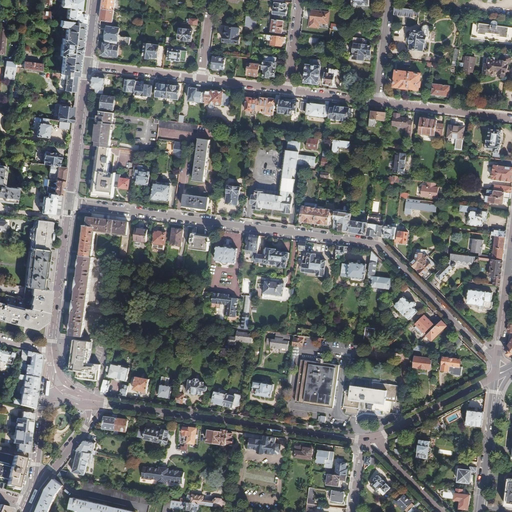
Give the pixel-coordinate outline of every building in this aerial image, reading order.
[(84,24),(85,14),(78,13),(78,10),(80,11),(81,0),(61,0),(61,6),(67,7),(66,21),(84,24)] [(102,9),(114,11),(115,5),(116,0),(115,0),(103,0),(103,2),(102,9)] [(275,20),(282,21),(283,15),(287,16),(288,10),(287,10),(287,5),(276,3),(275,14),(276,14),(275,20)] [(414,17),(415,10),(400,8),(398,15),(414,17)] [(108,25),(114,25),(115,22),(113,22),(114,11),(102,9),(102,15),(101,21),(101,22),(100,24),(108,25)] [(311,18),(310,27),(319,28),(320,23),(329,24),(330,12),(312,10),(311,18)] [(247,17),(246,26),(256,27),(257,18),(251,17),(247,17)] [(282,34),(284,21),(282,21),(275,20),(270,20),(270,23),(273,23),(271,33),(282,34)] [(79,62),(84,24),(66,21),(61,21),(60,27),(67,28),(65,38),(62,38),(60,56),(63,56),(60,73),(77,76),(79,62)] [(488,40),(493,41),(495,23),(494,22),(493,23),(492,24),(492,25),(491,26),(474,23),(472,38),(478,39),(479,37),(486,38),(486,40),(487,40),(488,40)] [(495,23),(493,41),(499,41),(499,40),(507,41),(507,43),(511,43),(511,28),(497,27),(497,24),(496,23),(495,23)] [(427,36),(429,37),(430,30),(430,28),(429,25),(428,25),(427,24),(425,25),(423,26),(423,31),(422,36),(427,36)] [(114,43),(130,45),(131,39),(130,38),(126,37),(126,38),(119,37),(120,29),(108,27),(108,28),(108,31),(107,35),(105,35),(105,40),(107,40),(107,42),(114,43)] [(242,29),(228,27),(227,33),(227,35),(226,35),(225,36),(225,42),(240,44),(242,29)] [(187,30),(187,28),(184,28),(184,29),(182,29),(180,39),(192,41),(194,31),(187,30)] [(379,38),(380,29),(372,28),(371,37),(379,38)] [(415,49),(424,51),(425,43),(426,43),(427,39),(427,36),(422,36),(423,31),(417,30),(412,30),(411,35),(412,35),(412,38),(411,43),(411,49),(415,49)] [(271,36),(269,35),(268,38),(270,40),(272,40),(272,44),(273,44),(273,45),(283,46),(284,41),(283,40),(283,37),(271,36)] [(167,37),(166,45),(174,46),(175,38),(167,37)] [(354,59),(365,61),(366,59),(371,60),(372,46),(368,46),(365,45),(366,40),(366,39),(355,38),(353,50),(355,51),(354,59)] [(98,44),(97,47),(103,48),(103,47),(104,48),(103,55),(118,57),(119,45),(114,45),(114,43),(107,42),(104,42),(98,41),(98,44)] [(144,58),(150,59),(150,56),(153,57),(158,57),(159,46),(146,44),(144,58)] [(191,52),(191,48),(175,46),(175,49),(170,49),(168,60),(186,62),(186,61),(189,61),(191,52)] [(266,56),(264,69),(266,69),(265,71),(265,77),(269,77),(270,75),(275,76),(278,58),(266,56)] [(485,67),(483,68),(483,70),(484,72),(484,74),(485,74),(485,75),(489,75),(490,75),(491,75),(491,74),(492,74),(492,76),(493,77),(495,77),(496,76),(497,74),(499,75),(499,77),(506,77),(507,72),(508,72),(508,69),(509,66),(507,66),(508,62),(511,63),(511,58),(504,56),(504,59),(503,61),(502,61),(489,59),(488,65),(485,64),(485,67)] [(226,59),(214,57),(213,68),(213,70),(218,70),(218,69),(220,69),(224,70),(226,59)] [(476,58),(467,57),(465,71),(474,73),(476,58)] [(11,62),(10,67),(12,67),(16,67),(41,71),(42,64),(20,61),(20,63),(11,62)] [(248,75),(259,76),(260,65),(248,63),(247,67),(249,68),(248,70),(248,75)] [(322,67),(321,67),(310,65),(308,65),(308,71),(307,74),(306,82),(320,84),(320,83),(322,69),(322,67)] [(10,67),(5,66),(4,74),(15,75),(16,67),(12,67),(10,67)] [(325,84),(325,85),(326,85),(329,86),(329,85),(335,86),(336,75),(338,75),(339,70),(331,69),(331,74),(326,73),(325,84)] [(402,88),(409,89),(409,88),(411,73),(397,71),(397,73),(397,75),(396,80),(395,87),(402,87),(402,88)] [(75,92),(77,76),(60,73),(52,72),(52,77),(60,78),(60,79),(66,80),(64,90),(75,92)] [(94,76),(92,88),(96,88),(99,89),(99,93),(104,94),(105,85),(106,78),(107,78),(107,74),(99,72),(99,75),(99,77),(94,76)] [(421,74),(411,73),(409,88),(414,89),(419,90),(420,87),(421,87),(422,82),(420,82),(421,74)] [(136,92),(137,81),(127,80),(126,91),(136,92)] [(142,82),(137,81),(136,92),(135,95),(148,96),(152,97),(153,84),(144,83),(143,85),(141,85),(142,82)] [(157,96),(168,98),(170,85),(165,85),(163,84),(158,84),(157,96)] [(450,86),(434,84),(433,94),(448,96),(450,86)] [(170,85),(168,98),(179,99),(181,87),(176,86),(174,86),(170,85)] [(202,107),(205,108),(205,102),(206,93),(203,92),(200,92),(198,92),(198,89),(191,88),(190,100),(202,102),(202,107)] [(213,92),(207,91),(206,93),(205,102),(216,104),(215,106),(222,107),(224,92),(213,90),(213,92)] [(279,95),(277,95),(276,99),(270,98),(269,99),(261,98),(261,99),(258,99),(257,110),(264,111),(264,114),(274,115),(274,110),(275,109),(276,109),(276,104),(281,104),(281,101),(282,96),(279,95)] [(115,97),(104,96),(103,108),(114,110),(115,97)] [(246,110),(256,112),(257,110),(258,99),(248,98),(247,102),(247,104),(246,110)] [(285,101),(281,101),(281,104),(280,111),(279,113),(288,114),(288,115),(291,115),(291,114),(293,114),(293,111),(298,111),(298,110),(299,102),(294,102),(291,102),(285,101)] [(307,111),(307,114),(310,115),(310,116),(325,118),(325,117),(328,118),(329,110),(330,102),(328,101),(326,101),(326,105),(312,103),(312,104),(308,103),(307,111)] [(71,122),(73,107),(59,105),(57,120),(71,122)] [(335,118),(335,119),(349,121),(349,116),(353,117),(354,109),(337,107),(336,109),(333,109),(332,109),(332,110),(331,118),(335,118)] [(114,113),(100,111),(100,114),(98,114),(98,118),(98,119),(97,120),(97,124),(96,124),(94,141),(96,142),(98,142),(97,146),(100,146),(110,147),(110,140),(112,128),(113,122),(114,113)] [(386,113),(372,112),(371,119),(370,119),(369,127),(376,128),(377,120),(385,121),(386,113)] [(412,136),(414,122),(409,121),(410,119),(401,118),(401,114),(395,113),(394,126),(408,127),(407,136),(412,136)] [(48,119),(41,118),(40,122),(38,122),(36,136),(48,137),(50,124),(47,123),(48,119)] [(443,135),(444,125),(437,124),(437,121),(427,120),(427,119),(422,119),(420,134),(436,136),(436,134),(443,135)] [(197,124),(165,122),(165,128),(197,130),(197,124)] [(461,130),(462,127),(450,126),(449,138),(452,138),(458,139),(457,144),(457,149),(463,149),(465,130),(461,130)] [(489,144),(487,143),(486,148),(490,149),(492,149),(495,149),(495,153),(500,153),(500,150),(501,150),(502,144),(501,144),(503,130),(498,129),(497,130),(491,130),(490,138),(489,144)] [(209,152),(210,149),(211,140),(199,139),(193,180),(205,182),(206,172),(207,170),(209,152)] [(319,140),(309,139),(308,148),(318,150),(319,140)] [(351,147),(352,142),(335,140),(332,140),(331,140),(331,142),(334,142),(332,152),(339,153),(340,148),(349,149),(351,147)] [(299,155),(300,142),(289,141),(288,150),(286,150),(285,155),(285,156),(287,158),(287,160),(284,185),(283,191),(282,197),(279,196),(279,195),(274,195),(274,194),(272,194),(272,195),(264,193),(264,192),(257,191),(256,196),(253,196),(252,204),(255,204),(254,208),(262,210),(262,207),(283,210),(283,212),(291,213),(297,167),(300,168),(301,165),(312,166),(313,157),(299,155)] [(109,171),(112,148),(110,147),(100,146),(100,149),(99,156),(97,156),(97,157),(97,159),(97,161),(96,166),(97,167),(94,194),(94,195),(100,196),(114,197),(115,187),(117,174),(115,173),(115,175),(111,174),(111,173),(109,171)] [(176,157),(181,158),(183,147),(175,146),(174,153),(176,153),(176,155),(176,157)] [(404,174),(407,153),(405,153),(396,152),(395,163),(393,173),(404,174)] [(44,153),(43,164),(58,166),(59,155),(44,153)] [(0,200),(16,202),(18,187),(17,186),(17,187),(4,185),(6,166),(0,164),(0,200)] [(64,181),(66,167),(58,166),(56,180),(64,181)] [(511,181),(511,167),(495,166),(493,179),(501,180),(501,181),(505,182),(506,181),(511,181)] [(117,174),(115,187),(119,187),(119,188),(129,189),(130,180),(120,178),(121,175),(119,175),(120,168),(117,168),(117,174)] [(136,170),(136,175),(138,176),(137,181),(137,184),(148,185),(150,172),(146,171),(146,170),(142,170),(142,171),(136,170)] [(62,194),(64,181),(56,180),(52,180),(49,179),(48,186),(47,186),(46,192),(48,192),(62,194)] [(161,184),(155,183),(153,199),(154,199),(158,200),(160,200),(160,199),(169,200),(172,183),(161,182),(161,184)] [(438,184),(429,183),(428,186),(424,186),(422,188),(422,191),(423,193),(422,197),(439,199),(440,188),(437,187),(438,184)] [(239,200),(245,201),(246,193),(241,192),(241,187),(229,186),(228,192),(229,192),(227,203),(238,205),(239,200)] [(495,191),(489,190),(487,202),(505,204),(505,202),(505,198),(509,199),(511,199),(511,193),(495,191)] [(59,215),(62,194),(48,192),(48,197),(43,196),(41,213),(59,215)] [(183,207),(192,208),(195,209),(208,211),(210,197),(184,194),(183,207)] [(419,204),(408,202),(406,213),(413,214),(413,210),(437,213),(438,206),(419,204)] [(302,221),(315,223),(317,209),(302,207),(301,212),(304,213),(302,221)] [(485,218),(486,212),(483,212),(483,208),(473,207),(471,219),(472,219),(471,225),(481,227),(482,220),(482,218),(485,218)] [(317,209),(315,223),(329,225),(330,216),(333,216),(333,212),(333,211),(331,211),(317,209)] [(344,231),(350,232),(351,221),(351,219),(352,213),(351,213),(351,214),(350,213),(349,214),(347,214),(336,212),(335,217),(335,222),(340,223),(339,229),(339,231),(340,230),(344,231)] [(80,252),(80,256),(81,256),(93,257),(96,231),(99,231),(99,232),(127,235),(129,223),(126,222),(123,222),(120,221),(117,221),(110,220),(107,220),(104,219),(101,219),(98,219),(96,218),(89,217),(88,217),(87,226),(84,226),(80,252)] [(368,224),(367,235),(379,237),(381,237),(383,238),(385,224),(385,221),(380,220),(380,218),(369,217),(369,221),(368,224)] [(34,219),(30,247),(49,249),(50,239),(52,239),(53,231),(51,231),(53,221),(34,219)] [(350,232),(349,233),(356,234),(367,235),(368,224),(362,223),(357,222),(351,221),(350,232)] [(387,225),(385,238),(386,238),(396,239),(397,232),(397,228),(392,227),(393,224),(392,223),(391,223),(391,225),(387,225)] [(135,240),(146,242),(148,230),(137,228),(135,240)] [(184,230),(174,228),(172,245),(182,246),(184,230)] [(166,233),(155,231),(154,245),(155,245),(155,243),(165,245),(166,233)] [(212,247),(213,242),(209,241),(210,236),(207,235),(204,235),(202,235),(199,234),(196,234),(196,233),(195,232),(193,232),(191,249),(208,251),(209,246),(212,247)] [(399,233),(397,232),(396,239),(395,243),(407,244),(409,233),(400,232),(399,233)] [(253,235),(251,235),(250,242),(248,242),(247,249),(246,250),(248,254),(251,252),(252,252),(253,255),(255,257),(253,260),(255,261),(258,261),(259,254),(261,236),(253,235)] [(493,260),(503,261),(504,252),(506,237),(496,236),(494,254),(491,254),(491,257),(490,259),(493,260)] [(480,254),(483,254),(483,250),(484,250),(485,241),(474,239),(473,253),(480,254)] [(236,265),(238,249),(218,246),(216,260),(216,263),(221,264),(222,262),(224,265),(227,265),(229,263),(231,265),(236,265)] [(348,252),(348,248),(341,247),(338,246),(336,259),(342,260),(343,254),(342,254),(342,252),(344,254),(345,254),(346,253),(346,252),(348,252)] [(49,249),(30,247),(29,258),(25,286),(32,287),(43,289),(49,249)] [(259,254),(258,261),(258,262),(268,263),(268,266),(273,267),(273,264),(280,265),(280,266),(287,267),(288,259),(289,259),(290,253),(286,253),(285,253),(277,252),(277,250),(269,249),(268,250),(266,249),(266,248),(261,247),(260,255),(259,254)] [(417,259),(412,264),(416,269),(417,270),(428,259),(429,258),(427,255),(423,255),(423,254),(423,250),(418,249),(417,259)] [(391,290),(392,280),(377,278),(379,258),(376,254),(373,251),(369,279),(373,280),(373,282),(372,282),(371,285),(374,286),(374,288),(391,290)] [(321,260),(321,256),(316,255),(309,254),(309,255),(305,254),(305,256),(303,264),(304,265),(304,271),(318,273),(318,275),(324,276),(326,261),(321,260)] [(476,257),(452,254),(451,260),(436,276),(441,281),(453,268),(452,268),(453,267),(455,267),(457,265),(457,262),(475,264),(475,263),(475,262),(476,257)] [(83,337),(94,258),(93,257),(81,256),(80,259),(80,260),(79,267),(79,269),(78,274),(78,277),(77,277),(75,290),(76,290),(75,300),(74,301),(74,302),(73,310),(72,313),(73,314),(71,324),(70,331),(71,331),(70,335),(75,336),(83,337)] [(492,271),(493,260),(490,259),(482,258),(480,258),(480,260),(490,261),(491,263),(490,270),(492,271)] [(110,260),(103,259),(92,338),(99,339),(110,260)] [(428,259),(417,270),(419,271),(425,277),(428,280),(434,274),(429,270),(433,267),(432,266),(429,263),(431,262),(428,259)] [(493,285),(500,286),(502,271),(503,261),(493,260),(492,271),(490,270),(490,272),(489,272),(489,274),(489,275),(491,275),(491,276),(493,276),(495,277),(495,281),(494,283),(493,283),(493,285)] [(350,265),(347,265),(344,264),(342,276),(365,279),(367,264),(351,262),(350,265)] [(434,286),(436,288),(440,284),(433,278),(430,282),(432,284),(434,286)] [(283,297),(293,298),(294,290),(289,289),(285,288),(285,283),(266,280),(264,298),(283,301),(283,297)] [(46,320),(50,290),(43,289),(32,287),(31,294),(34,295),(34,296),(34,299),(33,299),(31,308),(32,308),(31,311),(26,310),(26,309),(22,308),(23,300),(0,293),(0,319),(8,321),(35,328),(46,320)] [(471,290),(469,304),(485,307),(485,308),(486,308),(486,310),(492,310),(492,309),(493,309),(495,293),(471,290)] [(230,295),(214,292),(213,303),(218,303),(218,302),(221,302),(221,304),(229,305),(228,314),(230,315),(233,315),(236,316),(237,310),(235,310),(237,298),(230,297),(230,295)] [(244,314),(251,315),(253,297),(251,296),(246,295),(244,314)] [(413,323),(422,315),(415,308),(416,306),(417,304),(414,302),(412,302),(411,303),(410,302),(405,297),(396,306),(401,311),(401,315),(403,317),(405,317),(406,316),(413,323)] [(241,328),(249,329),(250,321),(251,315),(244,314),(243,325),(242,324),(241,328)] [(426,333),(429,335),(442,321),(441,320),(439,318),(433,324),(426,316),(417,325),(426,333)] [(433,341),(447,326),(442,321),(429,335),(428,336),(433,341)] [(375,328),(367,327),(365,340),(374,341),(375,328)] [(297,334),(297,335),(304,336),(313,338),(314,330),(300,328),(299,334),(297,334)] [(231,336),(229,345),(231,345),(237,346),(237,341),(253,344),(254,335),(249,335),(250,333),(238,332),(237,336),(236,337),(231,336)] [(291,341),(292,335),(289,334),(277,333),(277,340),(269,339),(268,345),(272,346),(272,348),(282,350),(281,353),(289,354),(291,342),(285,342),(285,340),(291,341)] [(297,335),(295,335),(294,345),(298,346),(302,347),(304,336),(297,335)] [(457,336),(451,342),(453,345),(454,343),(459,338),(457,336)] [(92,342),(75,340),(74,342),(73,351),(71,365),(71,368),(71,370),(78,371),(77,378),(99,380),(101,365),(90,363),(92,342)] [(223,349),(222,356),(235,358),(236,351),(230,350),(229,350),(223,349)] [(0,350),(0,351),(0,361),(11,364),(14,352),(9,351),(8,352),(0,350)] [(25,377),(39,379),(40,369),(42,355),(22,350),(21,359),(20,362),(30,364),(29,367),(27,367),(25,377)] [(422,368),(425,369),(431,369),(432,359),(416,357),(415,368),(422,368)] [(317,362),(302,360),(295,402),(334,407),(340,365),(325,363),(325,359),(318,358),(317,362)] [(461,367),(462,361),(445,358),(443,371),(451,372),(451,373),(454,373),(454,374),(462,376),(463,368),(461,367)] [(30,364),(20,362),(19,376),(25,377),(27,367),(29,367),(30,364)] [(130,369),(109,364),(107,372),(110,373),(109,377),(117,379),(117,380),(120,380),(127,382),(127,380),(128,380),(128,378),(128,377),(130,369)] [(13,403),(18,405),(35,409),(39,379),(25,377),(19,376),(18,380),(24,380),(23,388),(21,388),(21,393),(23,393),(22,400),(14,399),(13,403)] [(137,377),(134,390),(141,391),(141,393),(143,395),(146,395),(147,394),(150,380),(137,377)] [(199,379),(196,378),(194,380),(194,381),(190,380),(187,392),(192,393),(192,394),(198,395),(199,394),(203,395),(203,391),(206,392),(208,391),(208,388),(207,386),(204,386),(205,382),(200,382),(200,381),(199,379)] [(105,380),(101,394),(107,394),(107,392),(108,392),(110,385),(110,382),(105,380)] [(274,384),(255,381),(253,393),(253,394),(256,395),(256,396),(271,398),(272,391),(273,391),(274,384)] [(397,401),(399,387),(374,383),(373,390),(354,387),(352,387),(351,394),(346,393),(344,409),(347,409),(346,413),(353,414),(358,415),(360,401),(368,402),(375,403),(374,406),(373,411),(379,412),(383,413),(390,414),(392,403),(396,403),(397,401)] [(121,397),(126,397),(129,387),(124,385),(124,387),(123,387),(121,394),(122,395),(121,397)] [(161,390),(159,390),(158,392),(160,392),(159,397),(171,399),(172,392),(173,392),(173,391),(172,391),(173,387),(161,385),(161,390)] [(220,405),(219,411),(221,411),(223,412),(224,406),(228,394),(228,392),(222,390),(221,393),(218,392),(217,395),(215,394),(213,402),(215,403),(215,404),(220,405)] [(179,394),(176,403),(183,404),(185,395),(179,394)] [(229,394),(228,394),(224,406),(233,408),(234,407),(236,407),(239,408),(242,396),(236,395),(236,397),(228,395),(229,394)] [(483,427),(484,412),(469,410),(467,425),(483,427)] [(17,418),(15,431),(32,433),(34,413),(22,412),(22,417),(20,417),(20,419),(17,418)] [(117,418),(118,414),(114,414),(114,418),(106,417),(104,428),(116,430),(117,418)] [(116,430),(115,436),(119,436),(120,430),(127,431),(129,420),(117,418),(116,430)] [(436,418),(432,421),(435,428),(440,425),(436,418)] [(189,443),(192,425),(185,424),(182,438),(184,438),(183,443),(186,444),(185,446),(182,446),(181,449),(188,450),(189,443)] [(198,426),(192,425),(189,443),(195,444),(196,438),(197,434),(198,426)] [(147,432),(140,430),(139,435),(146,437),(145,438),(168,443),(169,438),(170,439),(171,433),(169,433),(170,430),(164,429),(163,432),(148,428),(147,432)] [(229,433),(229,430),(223,430),(223,432),(210,430),(208,442),(221,444),(222,443),(227,444),(227,443),(229,433)] [(18,452),(29,453),(32,433),(15,431),(13,443),(17,444),(17,448),(18,448),(18,452)] [(258,452),(265,453),(265,452),(274,454),(275,453),(279,454),(281,453),(282,446),(280,444),(276,443),(277,437),(270,436),(262,435),(261,439),(251,437),(250,448),(255,449),(259,449),(258,451),(258,452)] [(85,440),(77,451),(79,451),(92,454),(96,455),(96,451),(95,451),(96,443),(85,440)] [(430,442),(419,440),(419,445),(418,453),(417,458),(428,459),(429,454),(432,452),(432,449),(430,447),(429,447),(430,442)] [(295,456),(312,459),(314,446),(310,445),(310,446),(305,445),(305,447),(301,446),(296,446),(295,451),(296,451),(295,456)] [(0,452),(12,455),(13,451),(0,447),(0,452)] [(333,468),(335,452),(319,450),(318,462),(326,463),(325,467),(333,468)] [(91,462),(92,454),(79,451),(74,472),(85,475),(88,461),(91,462)] [(27,459),(14,456),(12,467),(10,467),(11,465),(9,465),(9,464),(0,461),(0,475),(8,478),(8,476),(9,477),(7,485),(20,488),(27,459)] [(366,456),(364,469),(370,464),(373,465),(374,458),(371,458),(371,457),(368,456),(366,456)] [(337,467),(336,474),(348,476),(349,468),(346,468),(347,462),(339,461),(338,467),(337,467)] [(473,472),(477,472),(477,468),(466,466),(465,470),(461,469),(461,471),(460,471),(459,474),(460,475),(459,482),(471,483),(473,472)] [(160,472),(161,469),(150,467),(150,468),(144,467),(143,478),(153,480),(153,479),(159,481),(158,483),(167,485),(168,482),(183,485),(185,473),(180,472),(175,471),(175,472),(169,471),(169,474),(169,475),(169,477),(159,475),(159,473),(160,472)] [(161,468),(161,469),(160,472),(159,473),(159,475),(169,477),(169,475),(169,474),(169,471),(170,469),(161,468)] [(62,470),(57,476),(67,478),(69,472),(62,470)] [(332,474),(329,474),(328,484),(342,486),(343,480),(347,481),(348,476),(336,474),(332,474)] [(375,481),(371,485),(377,491),(378,490),(385,496),(393,488),(380,475),(378,476),(375,478),(375,481)] [(47,489),(37,511),(49,511),(51,510),(57,495),(63,486),(55,479),(47,489)] [(151,505),(153,498),(126,491),(122,491),(79,481),(78,485),(82,486),(81,489),(151,505)] [(464,490),(457,489),(457,494),(456,494),(455,500),(462,501),(461,508),(469,510),(471,496),(466,495),(463,495),(464,492),(464,490)] [(345,492),(329,490),(329,492),(330,492),(330,495),(332,495),(332,500),(343,502),(345,492)] [(404,496),(401,493),(393,500),(396,503),(399,501),(409,511),(413,507),(415,505),(410,500),(410,499),(408,497),(407,497),(405,495),(404,496)] [(182,502),(186,502),(187,502),(199,504),(222,507),(223,507),(223,506),(225,506),(226,501),(224,501),(222,499),(215,498),(214,502),(203,500),(204,496),(190,494),(189,499),(188,499),(183,498),(182,502)] [(137,511),(138,511),(74,498),(72,508),(87,511),(137,511)] [(182,502),(167,499),(164,511),(170,511),(172,507),(185,509),(185,508),(186,502),(182,502)]
